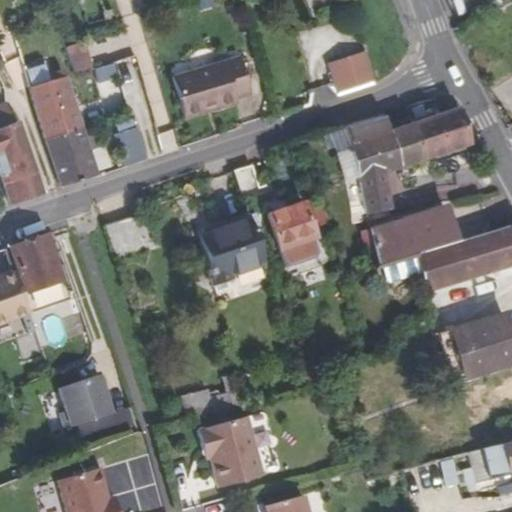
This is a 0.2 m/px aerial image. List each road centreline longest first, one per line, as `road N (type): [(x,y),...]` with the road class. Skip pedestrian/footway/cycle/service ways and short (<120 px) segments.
road 1 (residential): [(452,70),(0,220)]
road 2 (unknown): [(50,203),(0,66)]
